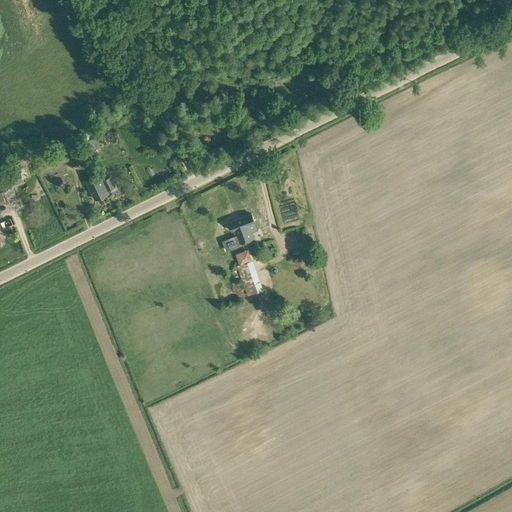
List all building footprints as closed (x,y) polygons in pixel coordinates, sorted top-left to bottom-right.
[(39,159),(43,170),(73,159),(69,148),(39,159)] [(0,169),(0,187),(1,190),(24,181),(18,163),(0,169)] [(86,181),(95,199),(109,192),(108,191),(115,187),(110,177),(103,180),(100,174),(86,181)] [(229,221),(232,229),(234,229),(239,242),(254,236),(248,223),(254,220),(251,213),(229,221)] [(241,261),(254,257),(251,247),(237,252),(241,261)] [(265,290),(254,260),(238,266),(249,296),(265,290)]
